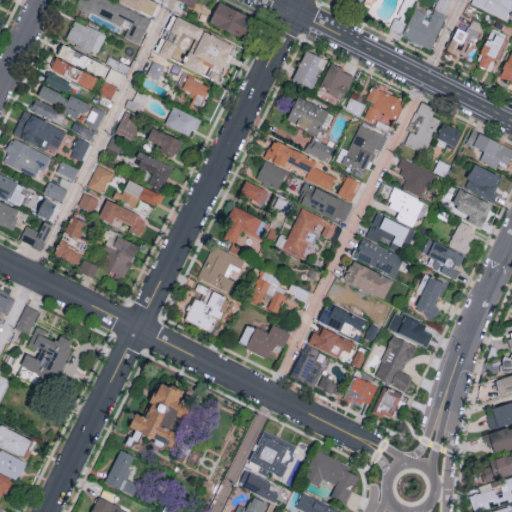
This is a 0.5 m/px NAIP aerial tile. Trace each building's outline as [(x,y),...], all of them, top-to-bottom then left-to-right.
[(150,20),(110,0),(77,0),(76,4),(127,29),(123,36),(138,44),(150,20)] [(158,2),(153,0),(118,0),(118,1),(151,16),(158,2)] [(431,50),(447,12),(445,11),(449,0),(437,0),(431,14),(415,8),(402,37),(431,50)] [(511,4),(511,0),(473,0),(472,3),(505,19),(511,4)] [(253,17),(218,2),(210,23),(245,37),(253,17)] [(156,52),(169,57),(179,32),(198,39),(203,27),(171,14),(165,29),(156,52)] [(399,34),(405,22),(395,17),(389,29),(399,34)] [(458,27),(446,50),(464,59),(474,40),(474,39),(482,24),(472,19),(466,31),(458,27)] [(91,49),(98,52),(106,33),(74,20),(65,40),(90,51),(91,49)] [(477,64),(492,70),(507,34),(492,28),(477,64)] [(232,43),(201,31),(187,68),(199,72),(204,60),(213,63),(208,78),(218,82),(232,43)] [(103,63),(62,44),(57,54),(98,74),(103,63)] [(313,87),(325,58),(305,50),(293,79),(313,87)] [(511,50),(499,74),(511,81),(511,50)] [(98,75),(54,58),(50,70),(93,87),(98,75)] [(353,73),(329,64),(320,89),(344,98),(353,73)] [(67,94),(73,84),(51,70),(44,80),(67,94)] [(189,106),(200,110),(209,85),(187,76),(182,89),(194,93),(189,106)] [(100,93),(111,97),(115,86),(104,81),(100,93)] [(91,103),(70,95),(69,97),(42,85),(37,96),(58,104),(56,109),(77,118),(80,111),(86,114),(91,103)] [(390,131),(404,100),(371,86),(366,100),(371,102),(363,120),(390,131)] [(140,112),(148,95),(135,90),(128,107),(140,112)] [(328,161),(334,147),(321,142),(333,112),(297,97),(286,121),(313,132),(305,152),(328,161)] [(65,111),(34,100),(30,111),(61,122),(65,111)] [(404,144),(426,152),(439,119),(431,115),(434,107),(421,102),(409,131),(410,131),(404,144)] [(104,110),(92,106),(86,124),(98,128),(104,110)] [(192,128),(197,130),(201,119),(172,106),(165,125),(190,135),(192,128)] [(55,152),(66,130),(24,110),(14,132),(55,152)] [(130,140),(141,120),(126,111),(115,131),(130,140)] [(436,138),(454,147),(462,131),(443,122),(436,138)] [(349,150),(341,147),(336,162),(364,173),(374,148),(381,151),(387,136),(358,125),(349,150)] [(182,140),(152,128),(147,139),(161,145),(158,150),(175,157),(182,140)] [(496,168),(500,160),(508,164),(511,155),(511,147),(472,129),(466,143),(484,151),(479,160),(496,168)] [(104,153),(115,158),(122,142),(112,137),(104,153)] [(2,162),(38,178),(49,154),(12,138),(2,162)] [(81,160),(89,142),(78,138),(70,155),(81,160)] [(135,165),(152,174),(148,183),(163,190),(174,167),(141,151),(135,165)] [(256,180),(279,190),(287,170),(264,160),(256,180)] [(401,187),(425,196),(434,172),(402,160),(397,172),(405,175),(401,187)] [(502,176),(474,163),(463,187),(491,200),(502,176)] [(113,171),(97,165),(88,186),(104,193),(113,171)] [(22,184),(0,174),(0,196),(19,205),(25,193),(20,190),(22,184)] [(338,196),(352,201),(360,181),(345,175),(338,196)] [(122,194),(116,191),(113,197),(134,207),(139,198),(157,206),(162,195),(128,180),(122,194)] [(263,204),(268,190),(245,180),(239,194),(263,204)] [(44,192),(62,200),(67,189),(49,181),(44,192)] [(352,204),(305,182),(297,200),(344,222),(352,204)] [(451,205),(470,214),(467,220),(481,227),(492,203),(459,188),(451,205)] [(396,220),(413,226),(417,217),(422,219),(428,202),(393,189),(387,206),(399,211),(396,220)] [(97,198),(83,192),(78,205),(92,211),(97,198)] [(37,214),(52,220),(58,203),(43,198),(37,214)] [(112,223),(115,217),(131,224),(128,229),(140,235),(147,219),(107,199),(98,217),(112,223)] [(152,204),(139,200),(135,210),(149,215),(152,204)] [(0,222),(13,227),(19,208),(0,201),(0,222)] [(267,220),(232,206),(227,220),(231,222),(224,238),(233,241),(229,250),(236,253),(241,241),(238,240),(242,230),(260,237),(267,220)] [(288,238),(279,235),(275,246),(303,257),(317,223),(324,226),(321,235),(331,239),(337,223),(300,208),(288,238)] [(365,237),(378,242),(380,238),(391,242),(389,247),(400,251),(409,226),(376,213),(371,225),(370,225),(365,237)] [(78,264),(88,241),(79,237),(86,222),(70,216),(54,255),(78,264)] [(448,245),(465,253),(477,229),(460,220),(448,245)] [(41,249),(52,225),(44,221),(39,232),(26,226),(19,239),(41,249)] [(139,245),(110,231),(102,249),(108,252),(101,269),(124,279),(139,245)] [(427,265),(455,280),(460,271),(456,269),(464,256),(429,237),(421,252),(431,257),(427,265)] [(404,257),(363,238),(354,257),(394,276),(404,257)] [(230,292),(235,280),(228,277),(232,269),(239,272),(245,259),(212,245),(197,278),(230,292)] [(98,265),(83,259),(78,271),(93,278),(98,265)] [(393,279),(352,260),(343,280),(384,298),(393,279)] [(267,309),(278,313),(290,282),(261,270),(249,301),(259,305),(263,295),(271,299),(267,309)] [(415,309),(433,317),(447,284),(429,276),(415,309)] [(226,296),(198,283),(195,290),(199,292),(185,320),(212,332),(222,311),(219,310),(226,296)] [(287,292),(304,300),(308,291),(291,283),(287,292)] [(0,315),(6,318),(15,296),(0,289),(0,315)] [(407,336),(415,318),(382,302),(374,321),(407,336)] [(29,334),(39,310),(25,305),(15,328),(29,334)] [(326,326),(359,337),(365,318),(332,307),(326,326)] [(428,341),(434,327),(421,322),(415,335),(428,341)] [(268,358),(275,343),(283,347),(290,332),(272,325),(268,333),(247,324),(238,344),(268,358)] [(20,368),(56,383),(73,340),(59,334),(56,341),(46,337),(48,331),(36,326),(28,345),(40,350),(37,358),(25,354),(20,368)] [(319,334),(313,332),(308,343),(330,353),(333,345),(350,352),(355,342),(322,327),(319,334)] [(411,376),(403,373),(415,344),(392,335),(375,378),(406,390),(411,376)] [(314,386),(323,367),(313,362),(318,352),(304,346),(290,375),(314,386)] [(504,371),(511,368),(511,356),(501,359),(504,371)] [(511,374),(495,379),(499,394),(511,391),(511,374)] [(338,383),(323,375),(317,387),(333,394),(338,383)] [(361,400),(369,404),(378,386),(355,375),(343,398),(358,406),(361,400)] [(171,447),(191,404),(178,398),(181,391),(161,381),(144,417),(135,413),(129,426),(135,428),(130,438),(137,441),(141,433),(157,441),(171,447)] [(392,420),(402,393),(382,386),(372,413),(392,420)] [(486,416),(490,429),(511,422),(511,401),(492,408),(493,414),(486,416)] [(33,439),(0,425),(0,444),(25,456),(33,439)] [(511,425),(484,432),(489,453),(511,447),(511,425)] [(296,445),(264,429),(249,461),(260,466),(258,469),(281,479),(288,464),(282,462),(286,453),(291,456),(296,445)] [(26,460),(0,449),(0,469),(19,478),(26,460)] [(351,465),(316,449),(303,478),(319,486),(322,478),(336,484),(330,497),(346,504),(359,476),(348,471),(351,465)] [(125,478),(135,457),(120,450),(105,482),(133,495),(138,484),(125,478)] [(511,488),(511,452),(489,459),(491,466),(481,468),(485,482),(498,479),(501,492),(511,488)] [(268,489),(271,482),(245,470),(238,486),(274,502),(278,493),(268,489)] [(471,473),(472,485),(483,484),(481,472),(471,473)] [(0,503),(11,479),(0,474),(0,503)] [(470,495),(474,511),(511,501),(511,494),(511,489),(501,492),(498,481),(479,486),(481,492),(470,495)] [(341,511),(342,511),(302,493),(296,507),(306,511),(341,511)] [(126,511),(127,509),(97,497),(91,511),(126,511)] [(262,511),(266,503),(252,497),(247,508),(238,504),(234,511),(262,511)]
